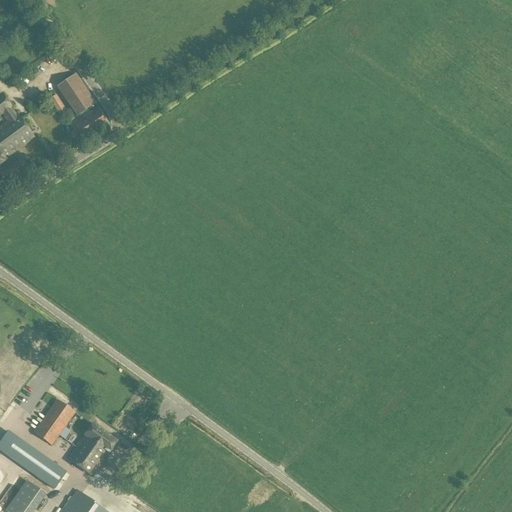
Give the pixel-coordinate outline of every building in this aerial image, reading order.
[(76,75),(62,84),(77,107),(72,110),(76,117),(95,104),(76,75)] [(0,97),(0,115),(2,114),(10,107),(10,108),(11,107),(3,95),(0,97)] [(16,116),(10,108),(10,107),(2,114),(8,122),(0,127),(0,163),(5,160),(5,159),(34,137),(17,115),(16,116)] [(85,141),(109,125),(98,108),(74,124),(85,141)] [(64,109),(58,113),(61,117),(67,113),(64,109)] [(0,174),(8,186),(29,171),(19,157),(0,171),(0,174)] [(51,446),(74,413),(57,401),(34,434),(51,446)] [(107,457),(118,442),(92,423),(83,436),(84,436),(68,460),(91,476),(105,456),(107,457)] [(0,444),(0,453),(53,491),(65,473),(15,438),(8,433),(0,444)] [(7,511),(27,511),(42,492),(26,481),(5,511),(7,511)] [(106,511),(77,491),(61,511),(106,511)]
